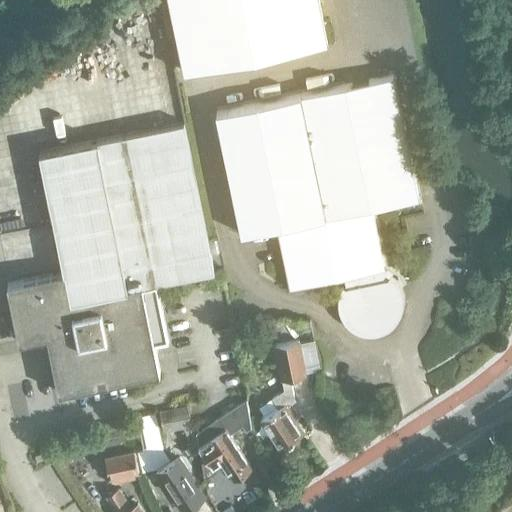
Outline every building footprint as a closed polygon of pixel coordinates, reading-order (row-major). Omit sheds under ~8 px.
[(168,0),(184,71),(325,41),(316,0),(168,0)] [(277,226),(290,287),(344,276),(347,289),(345,291),(344,294),(344,296),(343,298),(343,300),(343,303),(343,305),(344,307),(344,310),(345,312),(346,314),(347,316),(348,318),(350,320),(351,322),(353,323),(355,325),(358,326),(362,328),(364,329),(367,329),(370,329),(373,329),(375,329),(378,328),(381,327),(383,326),(385,325),(387,324),(390,321),(393,318),(394,316),(395,314),(397,312),(397,309),(398,306),(398,304),(398,301),(398,298),(398,297),(398,295),(397,293),(396,290),(395,288),(394,287),(394,286),(392,284),(391,283),(388,280),(387,278),(380,280),(378,269),(385,267),(372,207),(419,197),(393,74),(216,111),(242,234),(277,226)] [(184,121),(98,139),(39,150),(64,271),(7,282),(20,341),(48,335),(59,391),(160,371),(155,342),(169,340),(157,283),(215,272),(184,121)] [(279,407),(261,418),(281,448),(304,433),(293,418),(297,415),(289,404),(295,399),(290,378),(306,375),(299,339),(274,344),(281,380),(283,379),(285,389),(272,397),(279,407)] [(196,431),(199,445),(206,456),(200,460),(206,478),(217,470),(213,465),(221,459),(234,479),(253,467),(230,433),(244,424),(248,430),(253,427),(247,398),(196,431)] [(160,410),(160,411),(164,431),(192,426),(187,405),(160,410)] [(109,479),(139,473),(135,451),(105,457),(109,479)] [(180,456),(156,472),(174,500),(177,498),(186,510),(204,498),(186,472),(189,471),(180,456)] [(119,488),(106,495),(117,511),(145,511),(138,502),(132,506),(119,488)]
